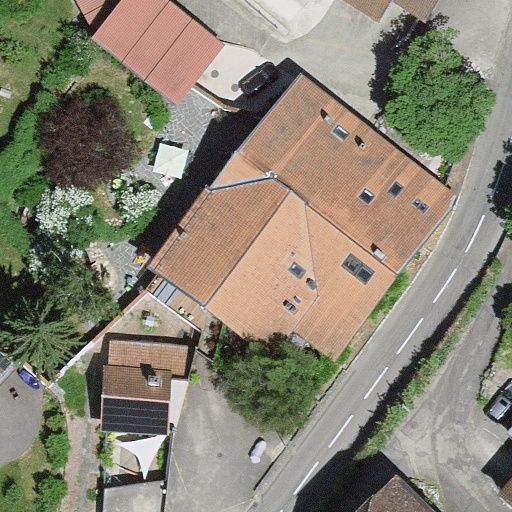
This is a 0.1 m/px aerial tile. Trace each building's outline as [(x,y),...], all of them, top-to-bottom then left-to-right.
[(113,0),(70,0),(99,43),(94,48),(177,109),(220,55),(150,0),(134,0),(123,16),(113,0)] [(437,0),(326,0),(376,30),(386,13),(418,32),(437,0)] [(296,86),(142,278),(261,373),(291,335),(326,363),(450,208),(296,86)] [(196,352),(110,348),(110,380),(97,380),(97,442),(170,443),(171,380),(190,380),(196,352)] [(511,439),(504,449),(511,455),(511,489),(503,499),(511,507),(511,439)] [(439,511),(404,478),(370,511),(439,511)]
